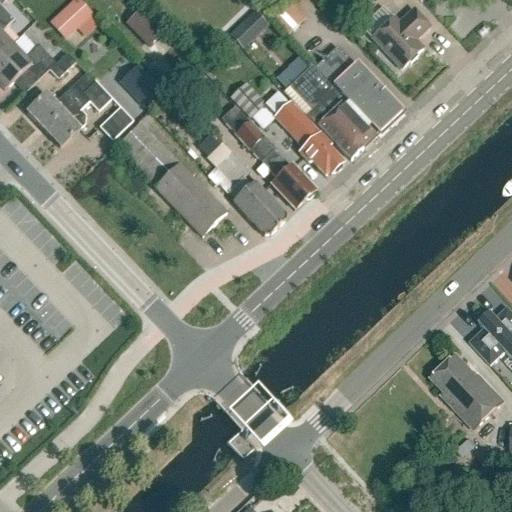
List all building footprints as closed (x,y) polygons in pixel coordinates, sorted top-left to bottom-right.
[(9,0),(0,0),(0,8),(9,0)] [(159,0),(196,40),(239,0),(159,0)] [(286,38),(304,21),(284,0),(274,0),(261,12),(286,38)] [(77,2),(66,13),(79,28),(91,17),(77,2)] [(0,60),(11,50),(0,37),(0,36),(14,23),(0,8),(0,60)] [(430,30),(413,12),(399,26),(394,21),(372,42),(401,72),(408,66),(410,67),(418,60),(416,58),(423,51),(416,44),(430,30)] [(149,49),(163,36),(141,13),(127,26),(149,49)] [(254,18),(230,42),(239,51),(263,28),(254,18)] [(50,73),(56,67),(37,48),(23,62),(11,50),(0,60),(0,87),(6,94),(28,72),(31,75),(31,76),(39,84),(50,73)] [(313,69),(378,137),(402,115),(370,82),(364,75),(361,77),(344,59),(335,49),(313,69)] [(56,67),(50,73),(59,82),(77,66),(68,57),(56,67)] [(225,59),(227,71),(239,69),(237,57),(225,59)] [(378,137),(313,69),(311,68),(283,95),(292,105),(302,115),(306,118),(350,164),(378,137)] [(63,116),(94,86),(85,76),(53,106),(46,98),(27,116),(44,134),(63,116)] [(249,122),(265,107),(244,85),(229,100),(249,122)] [(63,116),(44,134),(61,152),(85,129),(85,120),(80,115),(89,107),(98,116),(111,103),(94,86),(63,116)] [(289,107),(274,121),(303,151),(298,156),(309,167),(312,168),(324,180),(328,176),(330,178),(343,166),(329,152),(331,150),(289,107)] [(113,144),(132,125),(120,112),(100,130),(113,144)] [(261,166),(262,166),(277,183),(272,188),(295,213),(315,193),(292,169),(289,172),(274,156),(276,154),(236,113),(222,126),(261,166)] [(196,150),(206,161),(218,149),(209,139),(196,150)] [(231,190),(247,175),(220,147),(218,149),(206,161),(205,162),(231,190)] [(180,169),(156,192),(204,240),(227,217),(180,169)] [(228,196),(236,205),(251,191),(243,182),(228,196)] [(270,239),(286,224),(286,219),(253,183),(250,186),(253,189),(251,191),(236,205),(234,207),(264,239),(270,239)] [(511,314),(509,311),(498,322),(493,317),(481,328),(486,333),(471,347),(492,370),(507,357),(511,362),(507,366),(511,372),(511,314)] [(478,381),(457,360),(432,383),(446,397),(443,399),(475,434),(505,406),(480,379),(478,381)]
